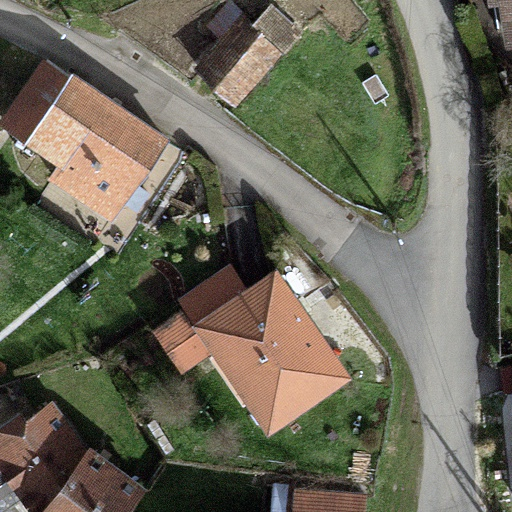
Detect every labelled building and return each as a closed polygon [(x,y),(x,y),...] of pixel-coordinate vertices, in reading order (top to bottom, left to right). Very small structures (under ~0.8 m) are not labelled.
[(511,0),(491,0),(493,0),(503,0),(509,37),(511,36),(511,0)] [(246,16),(199,68),(235,101),(282,48),(246,16)] [(41,117),(70,75),(45,60),(26,89),(17,101),(41,117)] [(164,140),(103,97),(70,75),(41,117),(27,136),(61,158),(51,175),(112,215),(123,201),(134,206),(146,191),(135,183),(164,140)] [(244,291),(227,268),(184,298),(268,423),(341,373),(273,273),(244,291)] [(180,300),(154,316),(179,358),(206,342),(180,300)] [(84,452),(48,401),(25,419),(19,411),(0,425),(0,462),(35,511),(122,511),(141,488),(88,447),(84,452)] [(293,488),(290,511),(362,511),(364,494),(293,488)]
